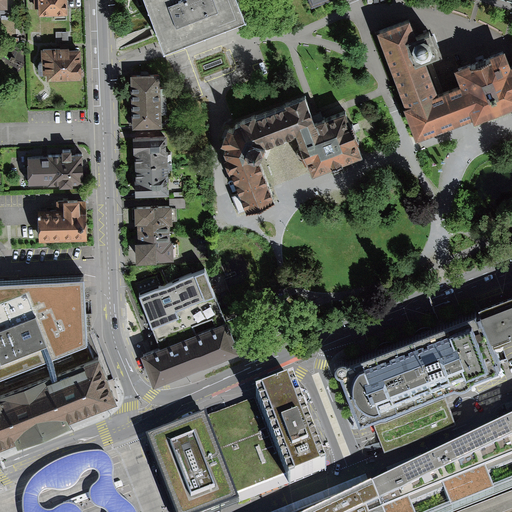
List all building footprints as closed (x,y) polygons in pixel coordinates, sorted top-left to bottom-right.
[(35,0),(36,13),(36,17),(67,16),(67,13),(66,0),(35,0)] [(242,0),(145,0),(162,43),(221,21),(246,11),(242,0)] [(375,34),(416,141),(472,119),(474,123),(500,113),(511,108),(511,68),(511,69),(504,52),(479,62),(454,71),(459,85),(437,93),(425,63),(440,57),(434,41),(430,33),(416,38),(409,21),(375,34)] [(65,48),(43,48),(44,72),(48,72),(49,81),(84,80),(83,47),(80,47),(65,48)] [(145,75),(130,75),(131,126),(147,126),(161,125),(159,74),(145,75)] [(226,158),(222,159),(228,174),(231,172),(238,191),(232,193),(238,209),(244,207),(246,211),(275,200),(259,160),(263,150),(265,147),(296,135),(302,152),(310,174),(361,155),(345,112),(315,123),(304,97),(284,104),(285,107),(255,118),(254,116),(241,122),(241,124),(235,126),(232,132),(227,130),(224,136),(220,145),(226,147),(224,152),(226,158)] [(152,137),(135,138),(137,193),(154,192),(168,192),(167,177),(172,176),(172,153),(166,153),(166,137),(152,137)] [(27,156),(29,184),(84,181),(83,154),(69,154),(27,156)] [(42,213),(42,238),(87,237),(86,213),(79,213),(79,206),(79,200),(57,200),(57,213),(42,213)] [(154,207),(137,207),(138,258),(156,258),(178,257),(178,242),(171,243),(171,220),(177,220),(177,206),(154,207)] [(161,347),(145,353),(151,368),(157,382),(201,364),(238,349),(225,318),(220,306),(216,296),(210,280),(205,267),(167,282),(162,269),(135,280),(160,344),(161,347)] [(0,443),(14,438),(106,402),(117,397),(99,351),(93,353),(87,340),(86,276),(0,280),(0,443)] [(511,293),(480,306),(481,309),(493,341),(511,333),(511,293)] [(341,374),(343,376),(361,421),(503,366),(493,341),(481,309),(346,361),(345,360),(341,359),(337,361),(335,365),(335,368),(337,370),(339,372),(341,374)] [(316,469),(321,467),(290,388),(248,404),(279,483),(316,469)] [(380,420),(386,437),(448,415),(444,403),(442,398),(380,420)] [(145,443),(172,511),(210,511),(230,504),(279,483),(248,404),(145,443)] [(511,420),(376,486),(373,487),(383,511),(449,511),(511,486),(511,420)] [(103,455),(99,455),(93,454),(78,456),(74,457),(63,461),(55,464),(45,468),(35,478),(27,487),(24,495),(23,503),(23,506),(23,511),(136,511),(134,507),(127,502),(121,498),(117,492),(115,485),(115,480),(116,474),(116,467),(112,460),(107,456),(103,455)] [(383,511),(373,487),(322,511),(383,511)] [(511,490),(457,511),(501,511),(511,508),(511,490)]
